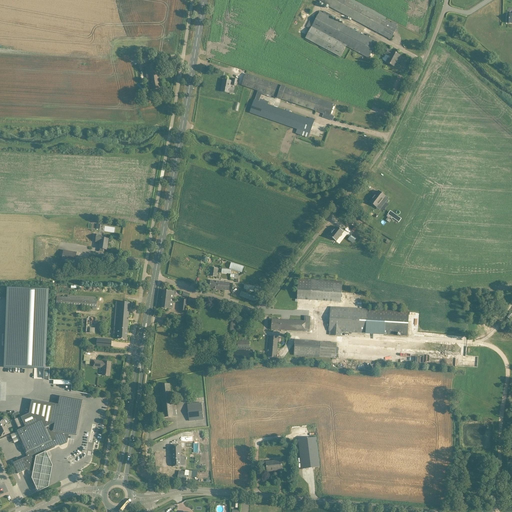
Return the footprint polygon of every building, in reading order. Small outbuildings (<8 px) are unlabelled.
[(351,0),(319,0),(319,1),(390,40),(397,27),(385,20),(386,18),(351,0)] [(310,29),(305,39),(341,58),(346,46),(364,56),(368,58),(377,42),(372,40),(369,38),(370,36),(367,34),(366,37),(330,18),(331,15),(324,12),(323,14),(319,12),(316,19),(312,17),(306,27),(310,29)] [(386,63),(394,67),(400,56),(392,52),(387,50),(385,54),(389,57),(386,63)] [(156,64),(152,64),(145,65),(148,82),(151,82),(152,90),(161,89),(156,64)] [(242,86),(258,91),(254,100),(250,113),(298,130),(300,130),(298,135),(308,138),(310,134),(314,121),(267,105),(268,102),(260,99),(261,94),(271,97),(272,96),(330,117),(334,105),(246,74),(242,86)] [(231,81),(229,81),(224,80),(221,92),(228,93),(233,94),(234,89),(229,88),(231,81)] [(370,202),(373,205),(376,208),(385,197),(378,191),(370,202)] [(386,215),(399,222),(401,218),(389,211),(386,215)] [(375,218),(371,222),(378,229),(382,224),(375,218)] [(337,227),(329,236),(336,242),(343,232),(337,227)] [(96,242),(100,243),(99,251),(104,252),(104,250),(106,250),(108,239),(101,238),(102,236),(97,235),(96,242)] [(64,251),(62,263),(75,265),(77,253),(64,251)] [(244,266),(231,263),(230,269),(242,272),(244,266)] [(297,299),(341,302),(342,282),(298,280),(297,299)] [(210,281),(210,284),(210,289),(229,291),(230,283),(210,281)] [(7,288),(4,367),(45,368),(48,290),(7,288)] [(163,290),(162,300),(168,300),(168,298),(174,299),(174,292),(175,292),(173,291),(173,290),(170,290),(170,291),(163,290)] [(241,291),(240,296),(252,301),(253,301),(255,298),(255,296),(254,296),(252,295),(241,291)] [(57,305),(92,308),(92,310),(96,310),(96,308),(97,300),(58,298),(57,305)] [(168,300),(162,300),(161,308),(162,308),(162,309),(163,309),(164,309),(165,309),(165,308),(169,309),(169,308),(172,309),(174,299),(168,298),(168,300)] [(116,302),(114,330),(115,330),(118,330),(117,339),(122,340),(127,340),(130,303),(117,302),(116,302)] [(329,331),(331,331),(330,336),(341,336),(341,332),(366,334),(407,335),(408,312),(367,310),(331,308),(330,323),(327,323),(327,327),(329,327),(329,331)] [(271,330),(276,330),(309,332),(310,317),(304,316),(304,322),(277,320),(272,320),(271,330)] [(86,334),(95,334),(96,318),(87,318),(86,334)] [(268,358),(276,358),(278,338),(270,337),(268,358)] [(294,356),(319,358),(335,359),(336,344),(320,343),(295,340),(294,356)] [(102,376),(104,376),(110,376),(111,362),(94,361),(93,367),(101,368),(101,367),(103,367),(102,376)] [(170,384),(165,385),(160,385),(164,418),(176,417),(173,392),(170,392),(170,384)] [(27,456),(12,463),(17,474),(27,469),(27,471),(32,472),(35,456),(54,448),(54,447),(58,445),(59,443),(62,442),(63,442),(67,440),(68,435),(76,436),(83,401),(78,400),(58,396),(57,405),(31,400),(28,414),(20,417),(15,420),(19,429),(15,430),(27,456)] [(192,404),(187,404),(189,421),(203,419),(202,403),(192,404)] [(0,421),(0,434),(1,437),(9,433),(3,420),(2,420),(0,421)] [(299,440),(301,464),(302,469),(319,467),(316,438),(299,440)] [(180,446),(172,446),(173,467),(181,466),(180,446)] [(52,466),(45,451),(35,456),(31,478),(37,492),(48,487),(52,466)] [(266,463),(266,467),(267,472),(282,470),(281,461),(266,463)] [(179,471),(178,474),(178,480),(186,481),(187,476),(185,475),(185,472),(179,471)]
